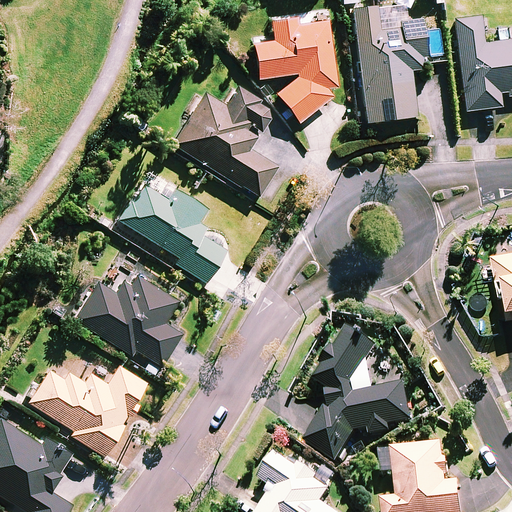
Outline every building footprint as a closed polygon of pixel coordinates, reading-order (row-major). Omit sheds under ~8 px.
[(409,70),(421,68),(420,59),(425,58),(420,21),(378,26),(375,6),(350,9),(364,121),(415,115),(409,70)] [(318,13),(319,20),(298,23),(297,16),(271,19),(273,39),(254,42),(258,77),(297,74),(277,93),(299,122),(330,97),(327,87),(336,86),(326,12),(318,13)] [(479,16),(453,18),(463,110),(499,106),(498,96),(511,94),(511,39),(482,43),(479,16)] [(234,92),(211,78),(171,143),(257,197),(277,166),(249,148),(256,137),(245,130),(249,124),(261,131),(273,107),(258,100),(237,86),(234,92)] [(207,227),(198,221),(206,208),(170,186),(163,197),(141,183),(119,220),(178,256),(174,263),(205,281),(225,249),(202,235),(207,227)] [(511,255),(495,259),(506,323),(511,322),(511,255)] [(120,280),(113,291),(98,282),(74,319),(131,354),(135,349),(161,365),(180,333),(164,324),(178,301),(134,274),(128,285),(120,280)] [(370,430),(371,436),(392,434),(390,426),(412,421),(405,387),(356,392),(354,384),(379,347),(350,327),(315,380),(327,388),(332,406),(326,410),(306,441),(338,462),(356,431),(370,430)] [(115,368),(101,359),(86,384),(65,371),(61,378),(48,369),(28,401),(73,429),(70,434),(104,455),(135,406),(132,404),(145,382),(117,364),(115,368)] [(40,442),(0,417),(0,495),(26,511),(25,511),(66,511),(71,504),(48,490),(70,454),(43,437),(40,442)] [(449,456),(445,457),(444,444),(381,451),(384,473),(396,472),(400,499),(383,501),(384,511),(462,511),(459,482),(449,484),(447,472),(451,472),(449,456)] [(326,466),(322,472),(303,459),(298,467),(278,455),(262,480),(275,488),(259,511),(332,511),(321,505),(327,496),(340,476),(326,466)]
